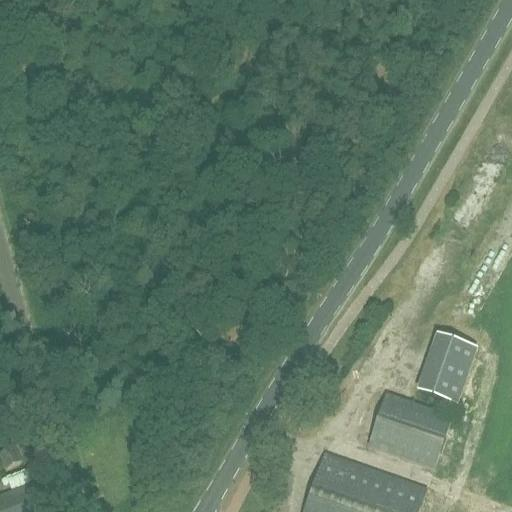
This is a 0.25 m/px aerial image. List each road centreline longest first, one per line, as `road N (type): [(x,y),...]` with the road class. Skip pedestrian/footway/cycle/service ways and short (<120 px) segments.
road 1 (tertiary): [(209,511),(509,0)]
road 2 (unclassified): [(87,511),(49,425),(0,256)]
